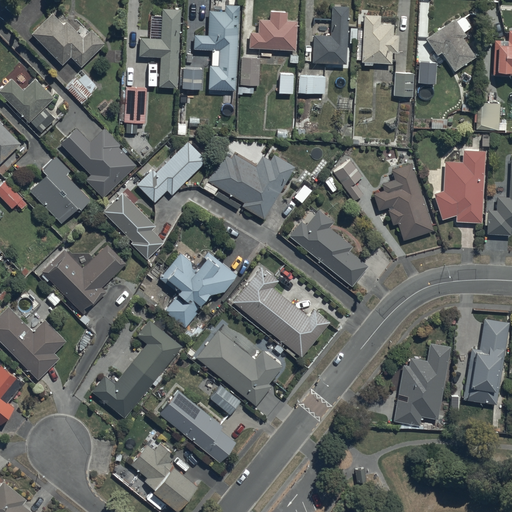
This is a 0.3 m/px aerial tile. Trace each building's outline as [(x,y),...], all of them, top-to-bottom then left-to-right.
[(349,7),(332,7),(331,36),(313,36),(313,64),(348,64),(348,45),(356,45),(356,27),(349,27),(349,7)] [(178,10),(162,10),(161,39),(140,38),(139,55),(160,56),(159,86),(176,87),(178,10)] [(258,34),(250,34),(250,48),(297,50),(297,49),(300,49),(300,42),(297,41),(298,22),(287,22),(287,13),(271,12),(271,20),(259,20),(258,34)] [(238,13),(225,13),(224,20),(209,19),(208,36),(194,35),(194,50),(212,51),(211,66),(209,66),(208,89),(236,90),(238,13)] [(53,14),(32,35),(62,66),(72,57),(80,66),(105,43),(92,29),(83,37),(67,21),(63,25),(53,14)] [(381,16),(364,15),(362,63),(363,63),(363,65),(373,66),(373,64),(392,64),(393,54),(398,55),(399,36),(394,35),(394,25),(380,25),(381,16)] [(454,20),(426,39),(437,55),(440,53),(454,72),(475,56),(462,39),(466,36),(463,33),(470,27),(464,17),(461,17),(454,21),(454,20)] [(511,31),(507,31),(507,41),(493,40),(492,76),(511,76),(511,31)] [(2,45),(0,47),(0,56),(9,64),(15,57),(2,45)] [(260,58),(241,57),(239,85),(259,86),(260,58)] [(435,63),(419,62),(417,84),(434,84),(435,63)] [(201,69),(180,69),(180,83),(182,83),(182,90),(201,90),(201,69)] [(91,93),(95,85),(82,72),(66,88),(82,104),(92,94),(91,93)] [(413,73),(394,72),(393,96),(412,97),(413,73)] [(294,74),(280,73),(279,93),(292,94),(294,74)] [(487,96),(487,74),(478,74),(478,96),(487,96)] [(325,78),(299,77),(298,94),(324,95),(325,78)] [(12,79),(0,90),(0,93),(29,123),(30,122),(36,128),(50,114),(44,108),(54,98),(35,78),(23,90),(12,79)] [(146,88),(126,87),(124,122),(144,123),(146,88)] [(190,93),(180,92),(180,107),(190,107),(190,93)] [(498,131),(498,104),(475,104),(475,131),(498,131)] [(0,162),(20,142),(0,122),(0,162)] [(77,127),(60,143),(90,175),(85,179),(102,198),(137,165),(126,154),(128,152),(105,128),(91,142),(77,127)] [(153,169),(136,184),(154,204),(168,192),(171,195),(207,162),(188,142),(156,172),(153,169)] [(481,224),(483,152),(462,151),(462,162),(444,162),(443,191),(433,195),(442,219),(455,216),(455,223),(481,224)] [(213,195),(217,188),(244,204),(242,207),(255,215),(263,220),(296,169),(274,154),(270,161),(262,156),(256,167),(235,153),(231,159),(224,154),(203,188),(213,195)] [(46,174),(28,190),(61,224),(77,208),(81,212),(91,201),(67,176),(70,172),(54,156),(41,169),(46,174)] [(511,159),(508,197),(497,197),(496,211),(487,210),(487,212),(485,212),(484,225),(486,226),(485,234),(510,235),(510,229),(511,228),(511,159)] [(350,160),(333,173),(353,202),(363,195),(355,184),(362,177),(350,160)] [(432,231),(411,164),(390,171),(393,180),(381,185),(383,191),(373,194),(378,211),(387,208),(393,225),(398,224),(403,241),(432,231)] [(4,180),(0,184),(0,195),(12,208),(16,205),(21,209),(26,204),(22,199),(4,180)] [(123,193),(103,213),(132,242),(130,244),(145,260),(164,242),(152,231),(156,227),(123,193)] [(302,221),(290,235),(352,288),(370,267),(351,251),(354,247),(331,227),(334,223),(319,210),(306,225),(302,221)] [(66,248),(43,271),(85,314),(107,292),(102,286),(127,262),(109,243),(84,267),(66,248)] [(180,254),(159,278),(178,296),(164,310),(185,329),(198,314),(195,312),(210,296),(225,292),(237,276),(208,252),(204,258),(206,260),(196,272),(192,268),(191,262),(180,254)] [(261,267),(233,302),(301,357),(329,322),(314,310),(308,316),(274,288),(279,282),(261,267)] [(9,306),(0,314),(0,341),(37,380),(59,358),(55,353),(66,341),(45,320),(34,332),(9,306)] [(478,350),(471,349),(462,399),(495,405),(497,393),(494,393),(500,357),(502,358),(503,351),(504,351),(509,323),(483,319),(478,350)] [(104,375),(91,392),(126,420),(182,346),(149,321),(137,336),(147,344),(116,384),(104,375)] [(219,328),(196,357),(255,405),(271,386),(269,384),(284,367),(263,350),(256,358),(219,328)] [(402,364),(392,420),(419,425),(421,417),(437,420),(450,347),(429,343),(426,361),(410,358),(409,365),(402,364)] [(0,424),(1,425),(14,408),(9,403),(23,384),(0,366),(0,424)] [(221,386),(211,399),(230,415),(241,402),(221,386)] [(178,390),(158,413),(221,463),(237,443),(220,429),(222,426),(178,390)] [(147,444),(132,464),(148,476),(144,481),(155,489),(148,498),(162,509),(167,503),(178,511),(198,487),(172,467),(173,466),(169,463),(175,455),(159,443),(154,450),(147,444)] [(4,482),(0,486),(0,511),(31,511),(23,505),(26,500),(4,482)]
